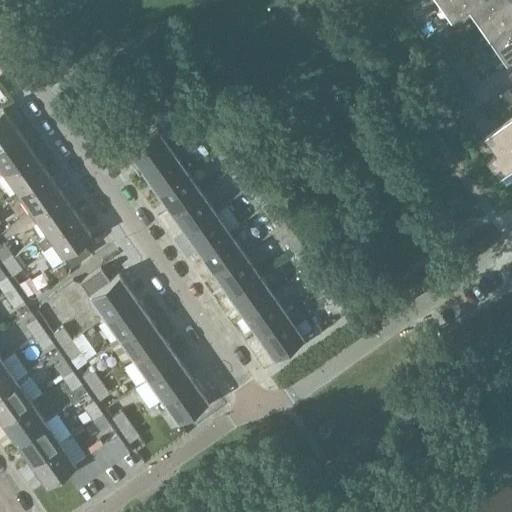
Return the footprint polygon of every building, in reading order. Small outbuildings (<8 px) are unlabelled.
[(476,0),(442,0),(441,1),(452,17),(470,5),(476,0)] [(480,19),(507,0),(476,0),(470,5),(480,19)] [(490,34),(511,18),(511,0),(507,0),(480,19),(490,34)] [(511,18),(490,34),(508,60),(511,57),(511,18)] [(511,103),(511,92),(510,88),(509,88),(502,93),(510,105),(511,103)] [(501,111),(510,105),(502,93),(493,100),(501,111)] [(204,124),(213,118),(200,99),(191,105),(204,124)] [(0,139),(17,128),(2,107),(0,107),(0,139)] [(511,139),(511,113),(500,122),(511,139)] [(466,130),(467,129),(478,121),(473,114),(461,122),(466,130)] [(209,131),(217,124),(213,118),(204,124),(209,131)] [(498,173),(511,163),(511,139),(500,122),(484,133),(496,149),(486,156),(498,173)] [(141,168),(170,147),(155,127),(127,147),(141,168)] [(0,167),(1,169),(31,149),(17,128),(0,139),(0,167)] [(233,166),(242,159),(233,146),(224,153),(233,166)] [(156,189),(185,169),(170,147),(141,168),(156,189)] [(16,190),(45,169),(31,149),(1,169),(16,190)] [(242,178),(251,172),(242,159),(233,166),(242,178)] [(31,211),(60,190),(45,169),(16,190),(31,211)] [(171,209),(200,189),(185,169),(156,189),(171,209)] [(262,206),(271,200),(262,188),(253,194),(262,206)] [(185,230),(214,209),(200,189),(171,209),(185,230)] [(45,231),(75,211),(60,190),(31,211),(45,231)] [(271,219),(280,213),(271,200),(262,206),(271,219)] [(200,250),(229,230),(214,209),(185,230),(200,250)] [(69,265),(89,251),(81,239),(90,232),(75,211),(45,231),(69,265)] [(291,247),(300,241),(291,229),(283,235),(291,247)] [(214,271),(243,251),(229,230),(200,250),(214,271)] [(300,261),(309,254),(300,241),(291,247),(300,261)] [(0,256),(3,261),(12,255),(4,242),(0,244),(0,256)] [(229,291),(258,271),(243,251),(214,271),(229,291)] [(3,261),(13,274),(22,268),(12,255),(3,261)] [(103,314),(133,293),(118,272),(109,279),(100,266),(80,281),(103,314)] [(320,289),(329,282),(320,270),(311,277),(320,289)] [(244,312),(272,292),(258,271),(229,291),(244,312)] [(0,286),(5,294),(14,287),(5,274),(0,278),(0,286)] [(329,302),(337,296),(338,296),(329,282),(320,289),(329,302)] [(14,306),(23,300),(14,287),(5,294),(14,306)] [(258,333),(287,312),(272,292),(244,312),(258,333)] [(118,335),(147,314),(133,293),(103,314),(118,335)] [(287,312),(258,333),(273,354),(302,334),(287,312)] [(132,355),(162,335),(147,314),(118,335),(132,355)] [(33,333),(42,326),(35,316),(25,322),(33,333)] [(18,320),(2,329),(7,337),(23,328),(18,320)] [(61,343),(71,336),(62,325),(53,331),(61,343)] [(43,348),(52,341),(42,326),(33,333),(43,348)] [(147,376),(176,355),(162,335),(132,355),(147,376)] [(61,343),(71,357),(80,350),(71,336),(61,343)] [(111,347),(89,355),(93,367),(115,359),(111,347)] [(162,397),(191,376),(176,355),(147,376),(162,397)] [(0,387),(15,377),(0,356),(0,387)] [(63,376),(72,369),(63,357),(54,363),(63,376)] [(91,385),(100,378),(91,366),(82,372),(91,385)] [(72,389),(81,383),(82,382),(72,369),(63,376),(72,389)] [(191,376),(162,397),(177,418),(206,398),(191,376)] [(0,416),(1,417),(29,398),(15,377),(0,387),(0,416)] [(109,392),(100,378),(91,385),(100,398),(109,392)] [(92,417),(101,410),(92,397),(83,404),(92,417)] [(15,438),(44,418),(29,398),(1,417),(15,438)] [(120,426),(129,420),(122,409),(112,415),(120,426)] [(95,434),(109,423),(110,423),(101,410),(92,417),(86,421),(95,434)] [(30,459),(58,438),(44,418),(15,438),(30,459)] [(120,426),(130,440),(139,434),(129,420),(120,426)] [(120,455),(129,449),(117,432),(107,438),(120,455)] [(58,438),(30,459),(45,481),(74,461),(58,438)] [(111,462),(120,455),(107,438),(99,444),(111,462)] [(102,468),(111,462),(99,444),(90,450),(102,468)] [(93,474),(102,468),(90,450),(81,457),(93,474)] [(84,481),(93,474),(81,457),(72,463),(84,481)] [(76,486),(84,481),(72,463),(63,469),(76,486)]
